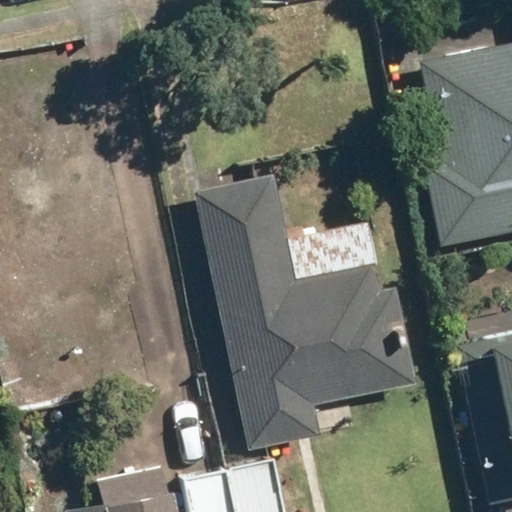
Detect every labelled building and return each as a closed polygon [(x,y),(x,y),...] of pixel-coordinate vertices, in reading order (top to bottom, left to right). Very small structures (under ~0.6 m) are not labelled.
[(416,159),(434,242),(511,225),(511,37),(414,58),(434,155),(416,159)] [(100,297),(111,295),(84,155),(0,170),(0,217),(27,359),(109,343),(100,297)] [(189,186),(243,443),(314,429),(308,404),(410,383),(383,258),(371,260),(362,217),(280,234),(266,169),(189,186)] [(511,326),(460,339),(493,488),(511,483),(511,326)] [(221,465),(229,511),(279,511),(269,456),(221,465)] [(178,473),(185,511),(228,511),(219,465),(178,473)] [(66,509),(66,511),(162,511),(153,467),(92,481),(97,502),(66,509)]
